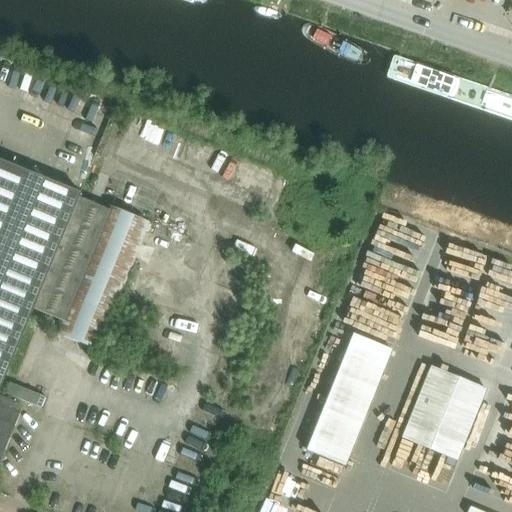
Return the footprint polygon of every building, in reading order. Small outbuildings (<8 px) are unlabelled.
[(234,0),(141,0),(270,48),(282,18),(234,0)] [(66,106),(56,130),(75,137),(84,113),(66,106)] [(100,152),(113,120),(93,111),(79,144),(100,152)] [(0,389),(80,194),(0,160),(0,389)] [(109,207),(82,196),(35,308),(59,318),(53,332),(97,350),(149,222),(110,206),(109,207)] [(392,351),(353,335),(305,452),(345,468),(392,351)] [(486,390),(430,367),(401,440),(457,462),(486,390)] [(0,464),(20,415),(14,413),(17,405),(0,397),(0,464)]
